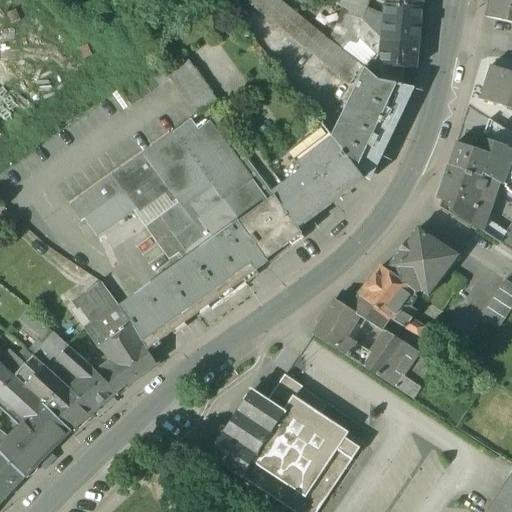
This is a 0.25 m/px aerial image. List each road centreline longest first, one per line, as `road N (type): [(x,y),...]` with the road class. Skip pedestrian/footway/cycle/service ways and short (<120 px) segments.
road 1 (tertiary): [(394,200),(321,279),(201,363),(42,511)]
road 2 (tertiary): [(448,34),(423,141),(394,200)]
road 3 (residential): [(511,276),(394,200)]
